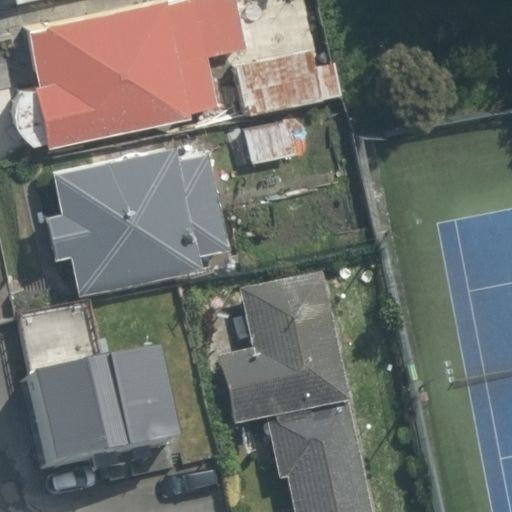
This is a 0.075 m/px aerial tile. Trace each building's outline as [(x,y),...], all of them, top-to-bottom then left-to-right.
[(27,81),(40,143),(183,113),(182,108),(212,102),(201,50),(238,42),(228,0),(125,0),(36,19),(37,24),(20,27),(32,80),(27,81)] [(0,35),(0,88),(17,85),(8,35),(0,35)] [(241,101),(243,110),(335,92),(328,59),(310,63),(307,46),(230,60),(238,102),(241,101)] [(237,127),(245,161),(290,150),(282,116),(237,127)] [(66,249),(73,288),(194,263),(191,249),(220,243),(201,150),(171,156),(168,145),(46,170),(54,209),(40,212),(49,253),(66,249)] [(343,403),(316,275),(235,292),(247,350),(214,357),(229,428),(262,421),(343,403)] [(20,379),(38,469),(167,444),(148,353),(98,363),(86,302),(17,316),(30,377),(20,379)] [(365,511),(343,403),(262,421),(275,481),(281,480),(287,511),(365,511)]
